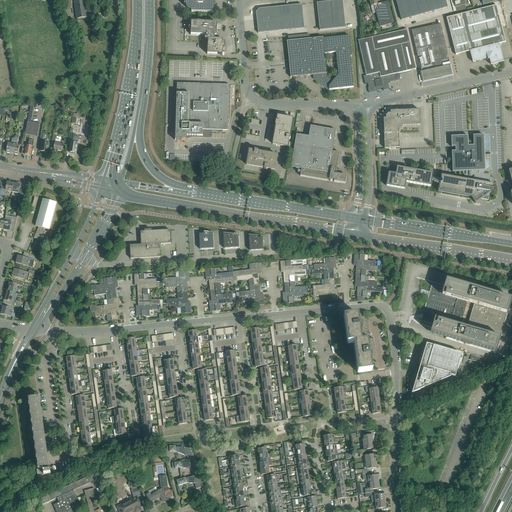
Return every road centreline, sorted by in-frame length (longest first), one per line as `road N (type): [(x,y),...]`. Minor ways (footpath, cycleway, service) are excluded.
road 1 (primary): [(117,193),(360,237)]
road 2 (unclassified): [(239,0),(252,99),(358,106)]
road 3 (residential): [(270,254),(84,259)]
road 4 (primary): [(137,0),(126,110),(104,180)]
road 5 (primary): [(355,218),(195,193)]
road 6 (primary): [(360,237),(511,261)]
road 7 (primary): [(511,244),(365,220)]
road 8 (unclassified): [(367,104),(511,73)]
road 9 (residential): [(67,437),(65,427),(54,429),(44,363),(55,331)]
